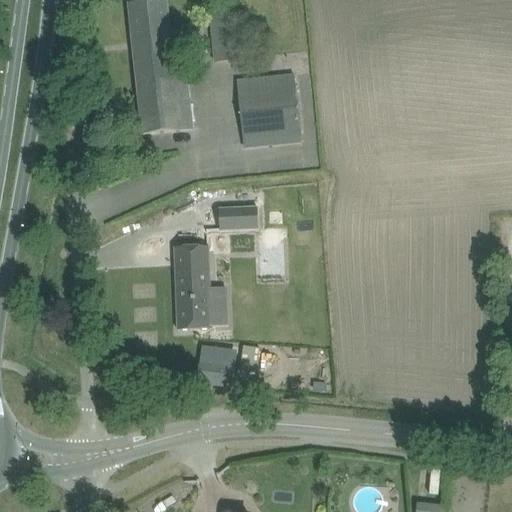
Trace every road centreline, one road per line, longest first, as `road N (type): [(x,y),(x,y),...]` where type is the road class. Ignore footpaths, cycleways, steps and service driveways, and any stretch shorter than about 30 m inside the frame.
road 1 (tertiary): [(511,446),(254,422),(92,457)]
road 2 (secondary): [(0,316),(49,0)]
road 3 (secondary): [(26,0),(0,178)]
